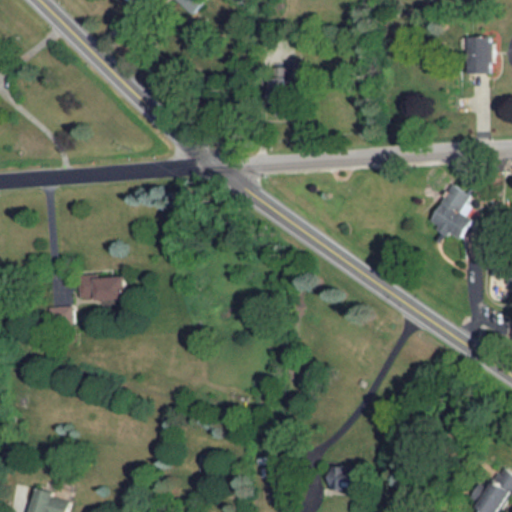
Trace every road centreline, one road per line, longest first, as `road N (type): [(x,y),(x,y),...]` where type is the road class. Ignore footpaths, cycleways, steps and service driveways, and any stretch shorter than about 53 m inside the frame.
road 1 (tertiary): [(511,368),(221,163)]
road 2 (residential): [(511,145),(221,163)]
road 3 (tertiary): [(221,163),(47,0)]
road 4 (residential): [(221,163),(0,178)]
